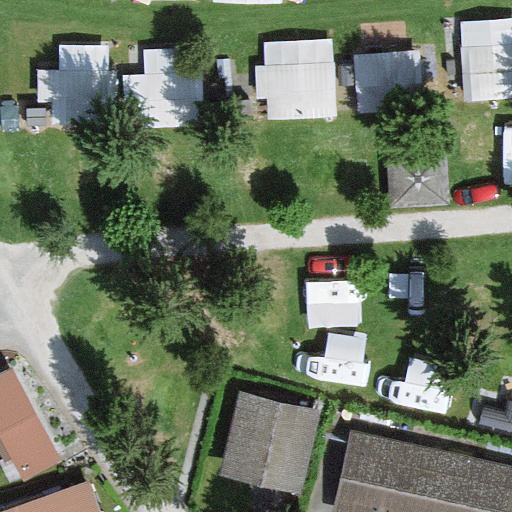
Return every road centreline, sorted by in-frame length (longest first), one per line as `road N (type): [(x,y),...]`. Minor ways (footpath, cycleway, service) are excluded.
road 1 (track): [(511,220),(66,256),(0,282)]
road 2 (track): [(170,511),(0,285)]
